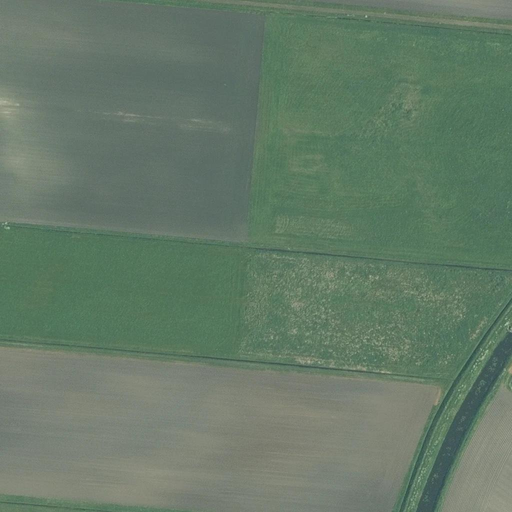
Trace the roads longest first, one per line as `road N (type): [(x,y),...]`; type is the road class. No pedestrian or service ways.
road 1 (track): [(181,0),(511,30)]
road 2 (track): [(511,314),(441,430),(409,511)]
